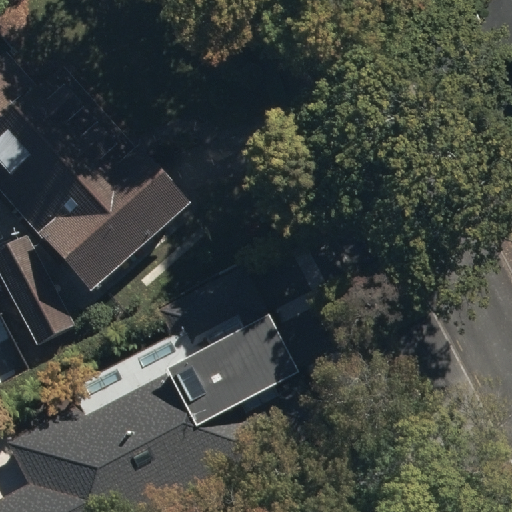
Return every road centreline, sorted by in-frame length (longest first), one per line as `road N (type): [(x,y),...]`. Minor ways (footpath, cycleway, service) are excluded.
road 1 (residential): [(314,0),(511,385)]
road 2 (unknown): [(511,386),(282,511)]
